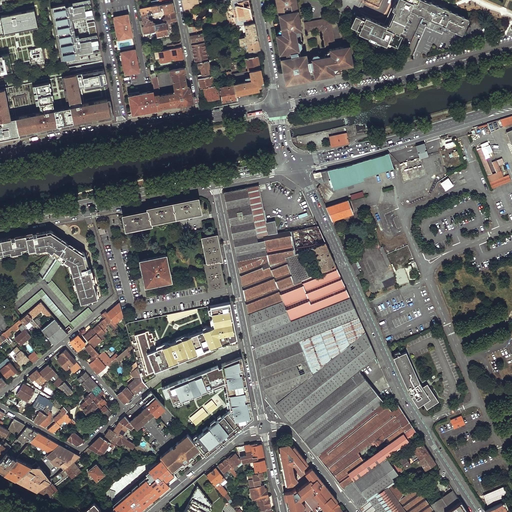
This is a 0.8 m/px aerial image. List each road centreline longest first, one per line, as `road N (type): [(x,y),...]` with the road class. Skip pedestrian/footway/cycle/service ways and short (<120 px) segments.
road 1 (unclassified): [(475,511),(405,401),(291,163)]
road 2 (residential): [(213,178),(264,427)]
road 3 (primary): [(0,220),(213,178)]
road 4 (primary): [(511,105),(364,149)]
road 5 (residential): [(0,405),(80,449),(123,409)]
road 6 (primary): [(145,129),(0,160)]
road 7 (residential): [(150,511),(241,435),(264,427)]
road 8 (residential): [(264,427),(293,433),(354,511)]
road 9 (residential): [(122,125),(98,0)]
road 10 (residential): [(122,125),(0,150)]
road 11 (primary): [(275,105),(397,81)]
road 12 (residential): [(397,81),(419,67),(511,42)]
road 13 (residential): [(176,0),(201,118)]
